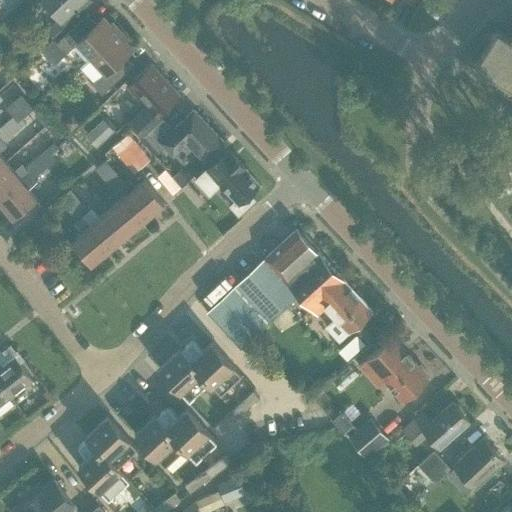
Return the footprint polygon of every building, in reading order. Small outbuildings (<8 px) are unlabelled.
[(22,0),(0,0),(0,2),(1,2),(9,12),(22,0)] [(87,0),(44,0),(60,16),(39,36),(46,43),(66,24),(65,22),(87,0)] [(53,38),(41,50),(54,64),(66,53),(73,46),(86,61),(87,61),(93,56),(121,29),(113,21),(111,23),(104,16),(97,23),(88,12),(57,42),(53,38)] [(511,36),(498,27),(476,63),(511,85),(511,36)] [(86,61),(81,66),(94,81),(93,81),(103,92),(135,63),(126,53),(133,46),(127,39),(129,37),(121,29),(93,56),(87,61),(86,61)] [(181,94),(152,62),(135,78),(134,77),(126,85),(145,105),(129,120),(131,121),(127,125),(140,139),(145,135),(163,118),(160,114),(165,109),(181,94)] [(4,86),(13,98),(25,89),(17,77),(4,86)] [(38,91),(33,96),(40,103),(48,96),(44,91),(38,91)] [(22,93),(6,106),(14,115),(18,111),(22,116),(33,107),(22,93)] [(225,141),(194,109),(173,129),(163,118),(145,135),(159,151),(166,145),(174,153),(183,144),(201,163),(203,161),(208,157),(225,141)] [(22,116),(18,111),(14,115),(7,120),(15,131),(26,121),(22,116)] [(72,113),(64,120),(72,129),(80,121),(72,113)] [(104,117),(87,132),(97,143),(114,128),(104,117)] [(7,120),(0,125),(0,135),(4,141),(15,131),(7,120)] [(54,120),(47,126),(58,137),(64,131),(54,120)] [(134,171),(149,159),(134,139),(118,152),(134,171)] [(56,158),(47,147),(36,157),(44,168),(56,158)] [(195,178),(210,194),(225,180),(239,196),(230,204),(239,213),(255,199),(249,192),(259,182),(245,167),(246,167),(231,151),(230,151),(228,148),(213,162),(195,178)] [(44,168),(36,157),(24,167),(29,173),(33,178),(44,168)] [(116,171),(106,159),(95,168),(105,180),(116,171)] [(6,160),(0,164),(0,196),(22,178),(29,173),(24,167),(20,162),(13,168),(6,160)] [(166,169),(159,175),(173,192),(181,186),(166,169)] [(114,191),(125,183),(116,171),(105,180),(114,191)] [(35,181),(33,178),(29,173),(22,178),(0,196),(0,199),(14,216),(37,197),(29,187),(35,181)] [(125,183),(120,187),(126,193),(146,217),(164,201),(144,177),(134,186),(128,178),(124,181),(125,183)] [(189,180),(182,187),(193,199),(201,193),(189,180)] [(80,199),(71,189),(60,198),(69,209),(80,199)] [(128,232),(146,217),(126,193),(107,209),(128,232)] [(77,220),(82,216),(89,210),(80,199),(69,209),(77,220)] [(128,232),(107,209),(99,216),(92,208),(89,210),(82,216),(109,248),(128,232)] [(82,216),(77,220),(78,220),(75,223),(81,232),(72,239),(92,263),(109,248),(82,216)] [(318,313),(326,305),(337,316),(326,326),(339,341),(349,330),(373,308),(298,227),(222,297),(208,310),(240,346),(290,299),(302,312),(310,305),(318,313)] [(392,334),(359,364),(378,384),(384,378),(404,399),(429,375),(427,372),(429,371),(422,363),(420,364),(392,334)] [(221,393),(242,374),(212,342),(203,350),(193,340),(183,349),(182,350),(210,380),(210,381),(221,393)] [(0,352),(0,379),(12,395),(33,379),(34,379),(21,362),(24,360),(11,344),(0,352)] [(190,399),(210,381),(210,380),(182,350),(183,349),(181,347),(160,367),(190,399)] [(0,405),(12,395),(0,379),(0,405)] [(260,396),(254,390),(244,398),(250,405),(260,396)] [(241,414),(250,405),(244,398),(235,407),(241,414)] [(423,409),(402,427),(416,443),(427,433),(439,447),(470,420),(462,410),(463,408),(457,401),(456,403),(453,400),(431,419),(423,409)] [(158,416),(186,447),(185,447),(197,460),(218,440),(188,408),(178,416),(169,406),(158,416)] [(339,406),(329,413),(340,426),(344,430),(353,423),(349,418),(343,410),(339,406)] [(235,407),(226,416),(232,422),(241,414),(235,407)] [(166,466),(185,447),(186,447),(158,416),(156,414),(136,433),(166,466)] [(87,435),(89,437),(90,437),(118,467),(119,466),(138,448),(108,415),(87,435)] [(226,416),(217,424),(223,431),(232,422),(226,416)] [(371,417),(350,435),(367,455),(388,436),(371,417)] [(484,436),(454,463),(475,486),(505,459),(484,436)] [(90,437),(89,437),(79,447),(89,457),(80,466),(110,498),(131,479),(119,466),(118,467),(90,437)] [(433,448),(418,463),(435,481),(451,466),(433,448)] [(227,453),(216,461),(222,468),(232,460),(227,453)] [(212,476),(222,468),(216,461),(206,469),(212,476)] [(206,469),(196,476),(201,483),(212,476),(206,469)] [(241,474),(219,483),(226,501),(248,492),(241,474)] [(191,491),(201,483),(196,476),(186,484),(191,491)] [(105,511),(101,505),(90,511),(79,511),(75,505),(57,481),(15,511),(105,511)] [(218,489),(196,499),(201,511),(205,511),(225,503),(218,489)] [(176,491),(166,499),(171,506),(182,498),(176,491)] [(511,511),(511,498),(497,511),(511,511)] [(166,499),(156,506),(159,511),(163,511),(171,506),(166,499)] [(201,511),(196,499),(179,511),(201,511)]
